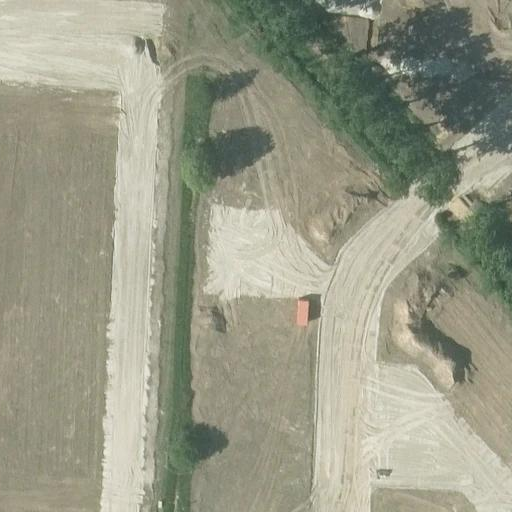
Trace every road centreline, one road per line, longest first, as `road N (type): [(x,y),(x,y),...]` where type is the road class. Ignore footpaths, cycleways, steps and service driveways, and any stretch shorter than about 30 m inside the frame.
road 1 (residential): [(0,43),(140,49),(121,511)]
road 2 (residential): [(439,185),(351,261),(338,283),(332,395)]
road 3 (unclassified): [(439,185),(271,0)]
road 4 (residential): [(332,395),(376,399),(511,506)]
